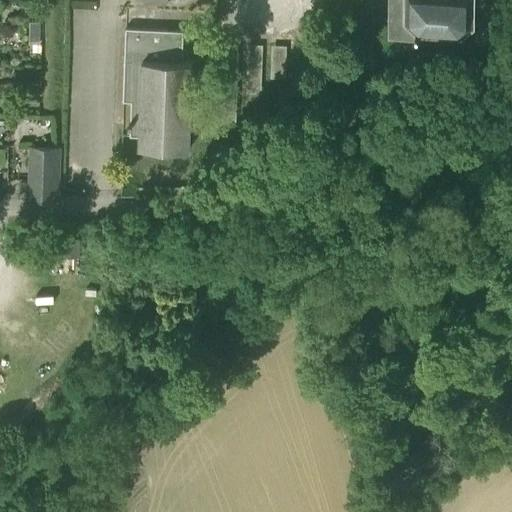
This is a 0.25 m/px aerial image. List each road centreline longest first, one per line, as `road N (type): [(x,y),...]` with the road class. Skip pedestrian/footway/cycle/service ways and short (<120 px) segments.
road 1 (unclassified): [(0,210),(150,210),(222,201),(282,173),(322,129)]
road 2 (unclassified): [(383,85),(498,0)]
